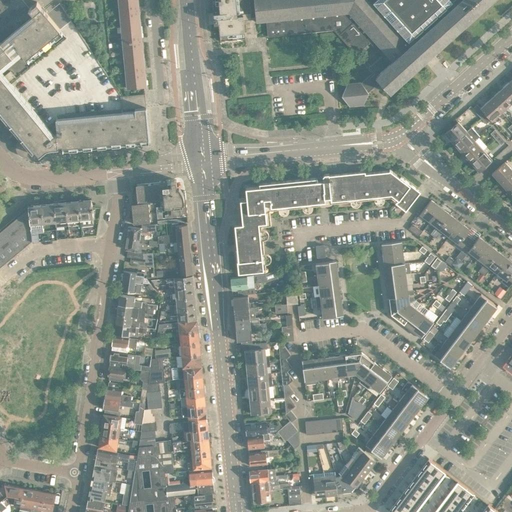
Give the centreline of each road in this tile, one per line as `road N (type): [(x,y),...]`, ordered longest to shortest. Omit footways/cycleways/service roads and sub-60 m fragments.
road 1 (tertiary): [(234,511),(201,159)]
road 2 (residential): [(77,472),(111,247)]
road 3 (tertiary): [(201,159),(401,135)]
road 4 (residential): [(453,397),(360,328),(308,336)]
road 5 (residential): [(297,234),(400,223),(442,176)]
road 6 (tertiary): [(201,159),(185,0)]
road 7 (tertiary): [(401,135),(511,38)]
road 8 (residential): [(368,511),(453,397)]
road 9 (residential): [(122,169),(25,178),(0,159)]
